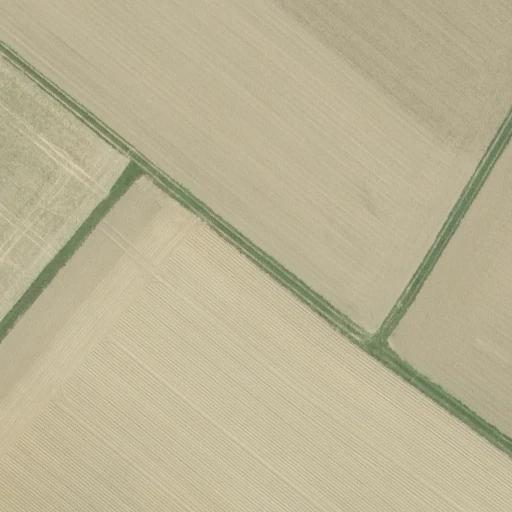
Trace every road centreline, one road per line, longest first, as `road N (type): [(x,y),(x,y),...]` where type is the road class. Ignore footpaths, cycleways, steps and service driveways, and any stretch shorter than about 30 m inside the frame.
road 1 (track): [(375,354),(0,51)]
road 2 (track): [(511,119),(375,354),(511,454)]
road 3 (track): [(138,163),(0,333)]
